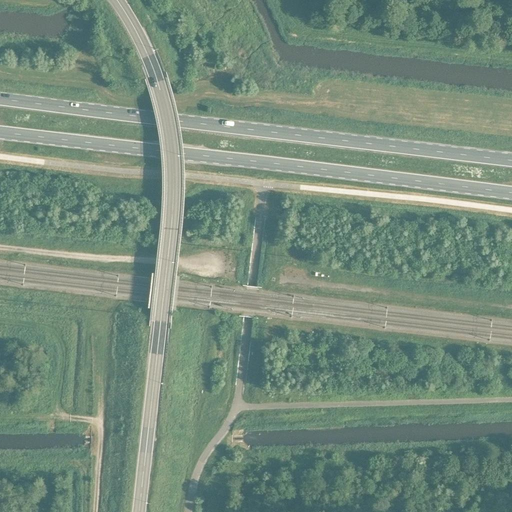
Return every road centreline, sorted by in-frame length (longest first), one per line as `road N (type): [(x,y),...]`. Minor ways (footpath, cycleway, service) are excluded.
road 1 (primary): [(511,165),(0,103)]
road 2 (primary): [(0,137),(511,195)]
road 3 (secondary): [(112,0),(150,69),(170,149),(160,321)]
road 4 (track): [(511,312),(355,293),(328,275),(283,266),(272,209),(261,195)]
road 5 (track): [(235,254),(222,267),(181,268),(0,251)]
road 6 (secondary): [(138,511),(160,321)]
